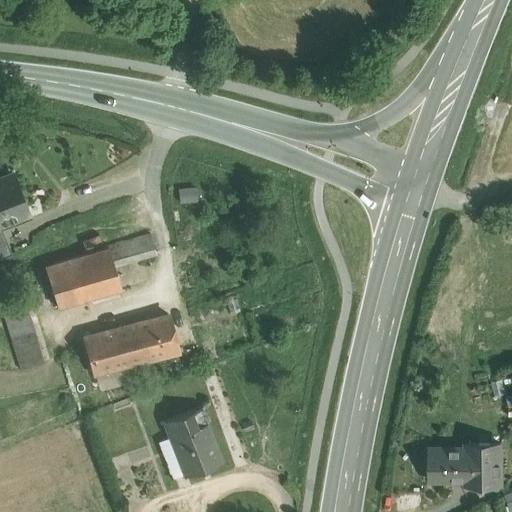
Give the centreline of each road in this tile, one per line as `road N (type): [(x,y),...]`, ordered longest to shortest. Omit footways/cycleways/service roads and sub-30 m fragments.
road 1 (secondary): [(341,511),(379,320),(412,207)]
road 2 (tertiary): [(0,76),(173,106)]
road 3 (tertiary): [(265,134),(324,171),(412,207)]
road 4 (tertiary): [(458,75),(383,124),(333,142)]
road 5 (secondary): [(412,207),(458,75)]
